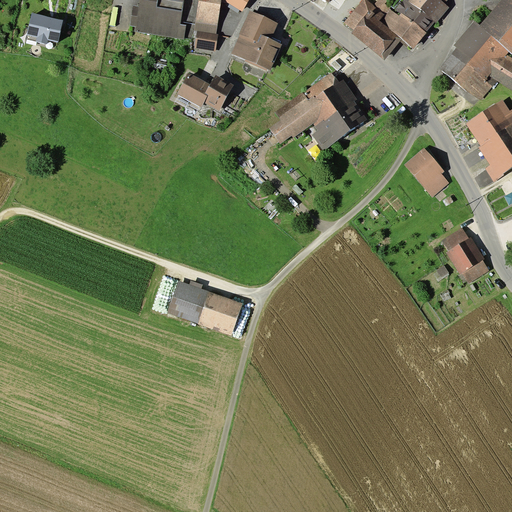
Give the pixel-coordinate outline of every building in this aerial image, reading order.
[(141,29),(140,33),(181,39),(186,0),(144,0),(143,11),(137,10),(135,28),(141,29)] [(202,0),(197,33),(202,34),(220,37),(225,0),(202,0)] [(233,0),(231,4),(247,13),(254,0),(233,0)] [(373,6),(366,0),(362,0),(344,23),(353,30),(351,34),(384,60),(402,39),(380,21),(384,14),(373,6)] [(394,5),(388,0),(378,0),(373,6),(384,14),(380,21),(402,39),(414,48),(426,33),(401,13),(400,16),(391,9),(394,5)] [(404,0),(397,10),(401,13),(426,33),(434,22),(436,23),(450,7),(446,3),(441,0),(404,0)] [(509,52),(511,53),(511,0),(500,0),(480,25),(479,26),(509,52)] [(62,20),(33,13),(28,33),(38,35),(37,40),(46,42),(47,37),(58,40),(62,20)] [(256,16),(237,56),(273,73),(284,49),(274,44),(281,28),(256,16)] [(480,25),(474,21),(454,45),(457,48),(440,68),(481,99),(498,81),(511,89),(511,58),(507,54),(509,52),(479,26),(480,25)] [(220,37),(202,34),(199,49),(217,52),(220,37)] [(335,76),(281,113),(289,123),(278,131),(288,146),(317,126),(353,101),(335,76)] [(192,77),(182,96),(205,107),(207,103),(215,88),(192,77)] [(215,88),(207,103),(224,112),(234,91),(218,83),(215,88)] [(511,109),(510,111),(503,100),(466,124),(480,146),(478,147),(490,165),(485,169),(494,182),(504,175),(503,174),(511,167),(511,109)] [(353,101),(317,126),(331,147),(367,122),(353,101)] [(427,154),(410,167),(434,197),(450,185),(444,177),(445,176),(427,154)] [(454,202),(451,196),(443,200),(446,206),(454,202)] [(448,251),(469,238),(463,228),(442,241),(448,251)] [(485,259),(471,237),(469,238),(448,251),(446,252),(465,282),(467,281),(469,284),(490,271),(483,260),(485,259)] [(182,286),(172,315),(205,326),(215,296),(182,286)] [(246,307),(215,296),(205,326),(236,336),(246,307)]
